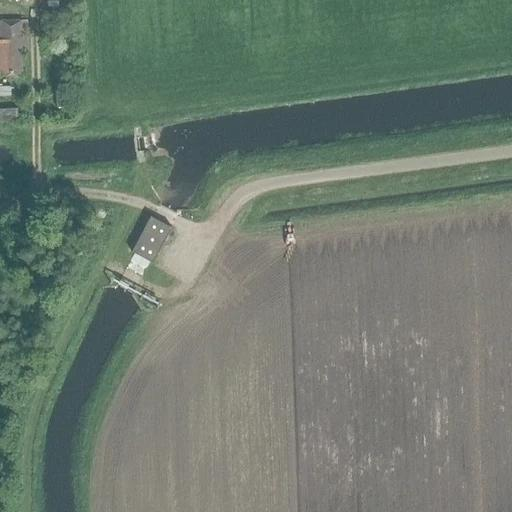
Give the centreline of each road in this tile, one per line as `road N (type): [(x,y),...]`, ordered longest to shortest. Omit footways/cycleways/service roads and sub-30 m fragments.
road 1 (unclassified): [(148,209),(209,230),(245,189),(511,153)]
road 2 (track): [(35,141),(41,193),(113,197),(148,209)]
road 3 (track): [(35,5),(35,141)]
